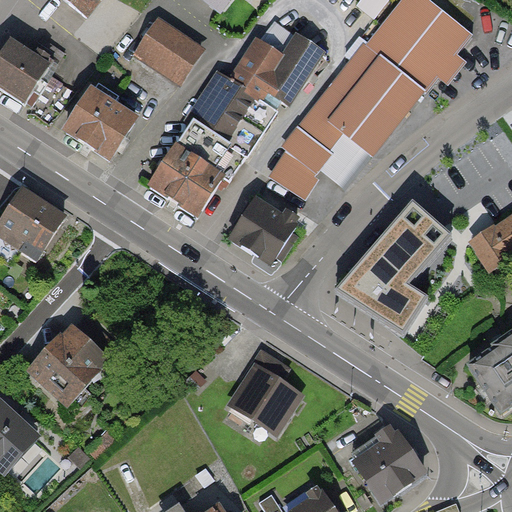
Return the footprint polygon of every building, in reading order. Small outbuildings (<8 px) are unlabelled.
[(61,0),(86,20),(102,0),(61,0)] [(229,0),(206,0),(221,11),(229,0)] [(285,155),(269,182),(304,204),(319,183),(316,181),(332,160),(329,157),(343,140),(374,162),(438,82),(448,89),(466,67),(457,60),(472,39),(424,0),(406,0),(366,50),(363,46),(282,151),(285,155)] [(364,0),(360,5),(378,18),(391,0),(364,0)] [(322,57),(275,24),(231,86),(218,79),(190,122),(195,125),(179,151),(177,149),(151,189),(199,221),(224,181),(230,184),(275,117),(259,105),(267,94),(285,105),(322,57)] [(183,86),(202,56),(159,28),(139,57),(183,86)] [(0,63),(0,89),(25,106),(53,63),(59,67),(67,55),(42,39),(34,52),(40,56),(35,63),(11,47),(0,63)] [(112,167),(136,129),(91,100),(66,138),(112,167)] [(55,223),(18,200),(0,229),(0,247),(30,265),(55,223)] [(297,229),(253,202),(227,245),(272,272),(297,229)] [(450,238),(413,204),(338,291),(405,335),(427,300),(407,288),(450,238)] [(511,260),(511,220),(470,250),(489,276),(511,260)] [(116,349),(83,320),(34,375),(67,404),(116,349)] [(511,339),(468,368),(500,416),(511,408),(511,339)] [(167,377),(159,369),(145,385),(153,392),(167,377)] [(301,399),(257,372),(231,415),(275,442),(301,399)] [(38,441),(0,406),(0,478),(3,481),(38,441)] [(420,477),(397,443),(358,470),(381,504),(420,477)] [(89,461),(78,450),(70,459),(81,469),(89,461)] [(331,511),(320,493),(288,511),(282,511),(275,500),(263,508),(265,511),(331,511)]
